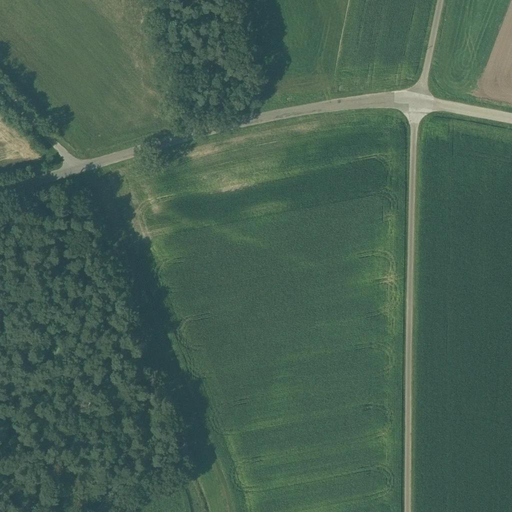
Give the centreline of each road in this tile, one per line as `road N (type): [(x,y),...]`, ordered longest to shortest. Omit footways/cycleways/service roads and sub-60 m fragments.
road 1 (unclassified): [(410,511),(420,98)]
road 2 (unclassified): [(420,98),(331,102),(78,166)]
